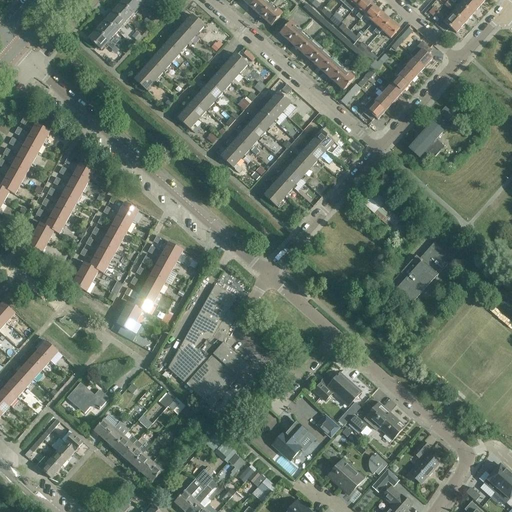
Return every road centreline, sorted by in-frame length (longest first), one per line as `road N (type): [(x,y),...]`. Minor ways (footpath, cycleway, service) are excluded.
road 1 (residential): [(266,274),(32,68)]
road 2 (residential): [(378,149),(210,0)]
road 3 (residential): [(335,338),(293,385),(236,334),(266,274)]
road 4 (residential): [(465,456),(335,338)]
road 5 (residential): [(266,274),(378,149)]
road 6 (residential): [(378,149),(460,60)]
